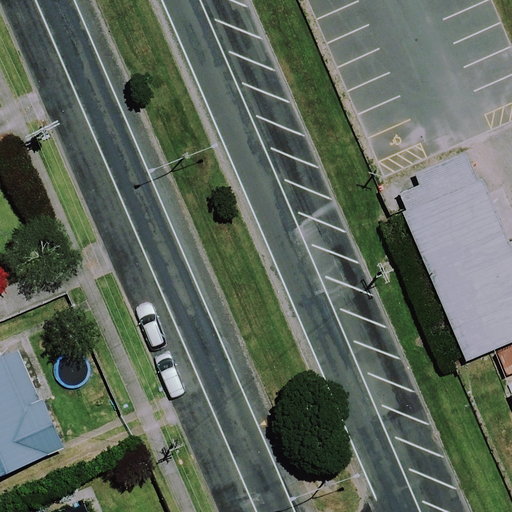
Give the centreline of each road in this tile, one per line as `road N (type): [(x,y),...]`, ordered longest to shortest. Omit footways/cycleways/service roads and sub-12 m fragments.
road 1 (tertiary): [(261,511),(39,0)]
road 2 (tertiary): [(186,0),(406,511)]
